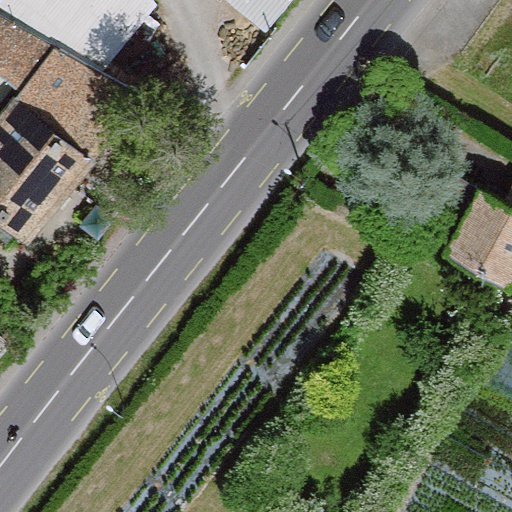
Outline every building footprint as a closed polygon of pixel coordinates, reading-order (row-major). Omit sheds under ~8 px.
[(27,21),(42,0),(4,0),(2,4),(27,21)] [(104,69),(152,0),(42,0),(27,21),(25,23),(62,45),(104,69)] [(104,69),(62,45),(61,47),(0,12),(0,59),(31,84),(0,122),(0,199),(28,222),(30,224),(139,89),(104,69)] [(511,203),(488,190),(456,249),(506,277),(511,266),(511,203)] [(28,222),(0,199),(0,244),(6,250),(28,222)] [(0,351),(8,341),(0,333),(0,351)]
